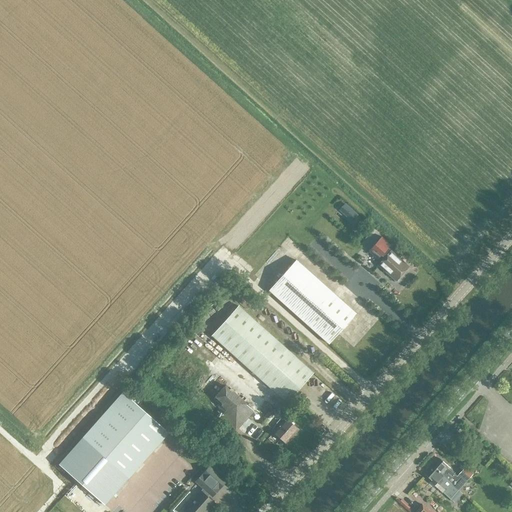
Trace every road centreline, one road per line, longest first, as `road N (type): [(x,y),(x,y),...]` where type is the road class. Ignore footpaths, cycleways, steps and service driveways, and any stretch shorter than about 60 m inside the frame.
road 1 (track): [(43,466),(227,263),(370,390)]
road 2 (unclassified): [(261,511),(511,231)]
road 3 (tertiary): [(351,511),(511,332)]
road 4 (track): [(0,427),(62,486),(39,511)]
